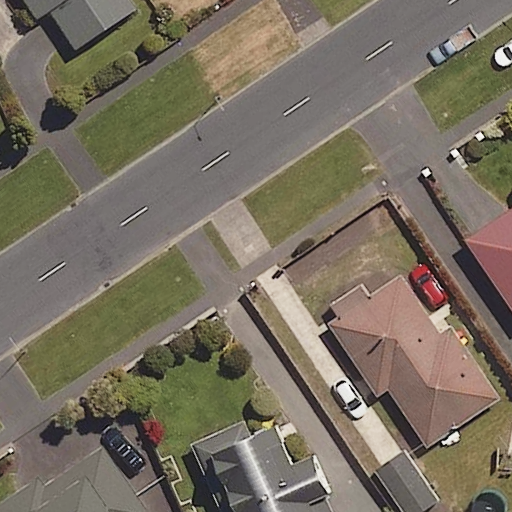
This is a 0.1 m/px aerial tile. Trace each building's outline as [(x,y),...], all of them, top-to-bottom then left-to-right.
[(30,0),(40,13),(52,5),(78,44),(137,4),(134,0),(30,0)] [(511,208),(471,236),(511,296),(511,208)] [(444,330),(401,265),(328,314),(379,390),(389,383),(430,443),(499,396),(451,325),(444,330)] [(333,511),(324,490),(334,485),(317,446),(300,453),(279,406),(194,444),(223,511),(333,511)] [(0,511),(141,511),(98,443),(0,504),(0,511)] [(415,511),(438,496),(406,449),(378,467),(408,511),(415,511)]
